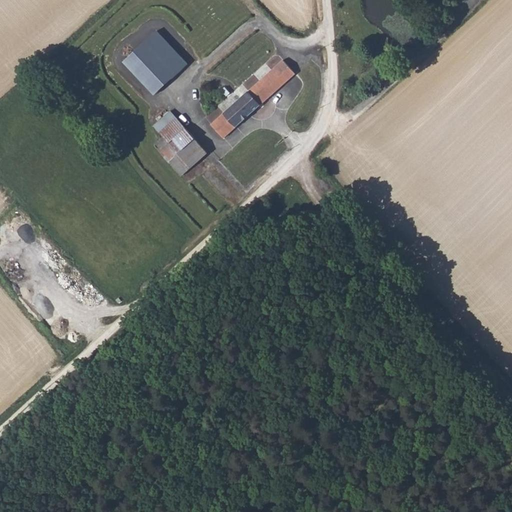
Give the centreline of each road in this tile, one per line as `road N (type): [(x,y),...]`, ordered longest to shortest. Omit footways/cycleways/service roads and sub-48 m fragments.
road 1 (unclassified): [(323,0),(328,87),(318,139),(0,436)]
road 2 (track): [(292,169),(511,411)]
road 3 (track): [(318,139),(481,0)]
